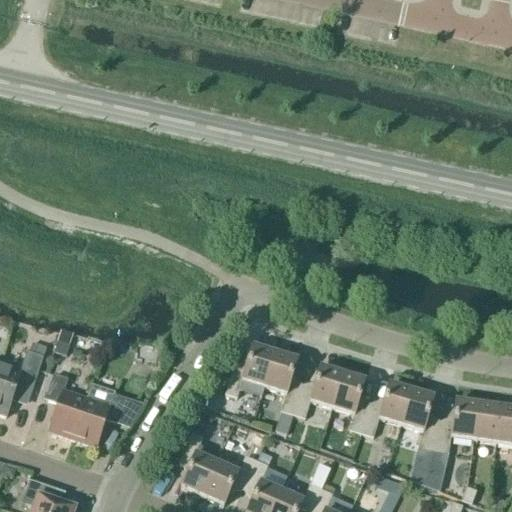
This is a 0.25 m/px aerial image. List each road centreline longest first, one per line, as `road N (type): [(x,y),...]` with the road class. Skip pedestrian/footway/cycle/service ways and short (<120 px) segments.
road 1 (residential): [(511,369),(341,327),(240,284),(119,499)]
road 2 (primary): [(511,196),(0,80)]
road 3 (residential): [(0,454),(119,499)]
